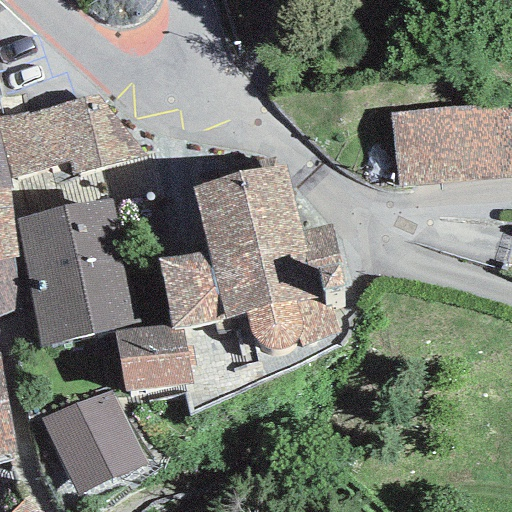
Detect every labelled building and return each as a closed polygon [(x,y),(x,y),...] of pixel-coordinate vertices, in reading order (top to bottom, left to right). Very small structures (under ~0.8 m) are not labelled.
[(97,95),(0,117),(0,128),(12,178),(68,161),(83,173),(146,157),(97,95)] [(511,177),(511,107),(403,125),(414,194),(511,177)] [(0,190),(6,189),(11,188),(0,148),(0,190)] [(284,167),(190,187),(205,250),(157,261),(172,326),(173,330),(183,328),(245,313),(247,318),(248,328),(250,333),(256,339),(261,344),(270,348),(276,349),(282,348),(290,345),(296,342),(299,340),(301,347),(338,334),(328,294),(344,289),(330,226),(300,234),(284,167)] [(0,316),(25,306),(16,256),(6,189),(0,190),(0,316)] [(109,199),(14,220),(42,345),(136,325),(109,199)] [(172,326),(113,332),(123,392),(190,385),(183,328),(173,330),(172,326)] [(0,354),(0,456),(14,453),(0,354)] [(109,392),(40,421),(78,495),(147,465),(109,392)]
